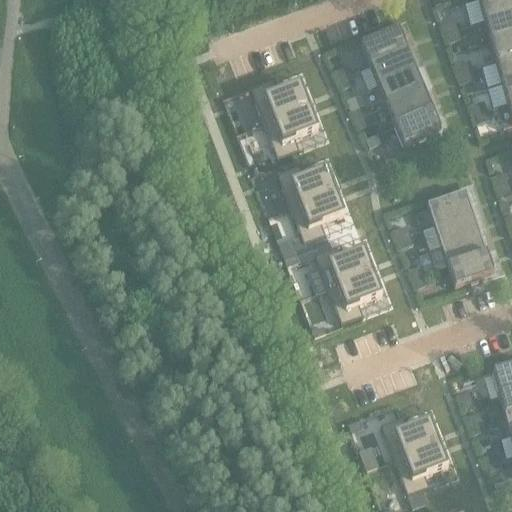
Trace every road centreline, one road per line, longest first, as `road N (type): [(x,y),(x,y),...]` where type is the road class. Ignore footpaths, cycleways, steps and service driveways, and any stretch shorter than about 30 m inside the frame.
road 1 (unclassified): [(185,511),(132,424),(0,148)]
road 2 (residential): [(347,375),(511,318)]
road 3 (residential): [(364,0),(218,52)]
